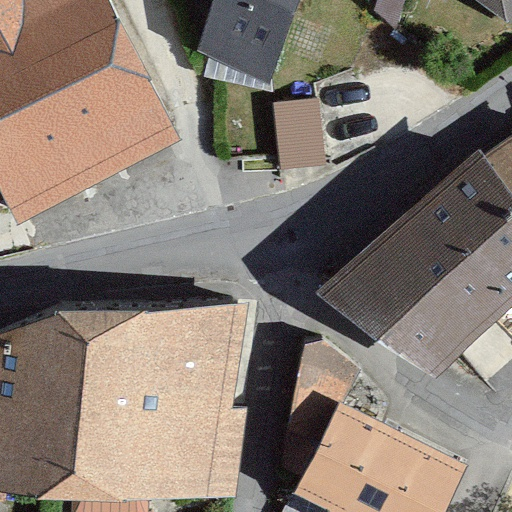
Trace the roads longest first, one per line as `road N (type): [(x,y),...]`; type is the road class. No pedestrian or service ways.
road 1 (residential): [(263,244),(357,214),(511,102)]
road 2 (residential): [(270,296),(448,404),(511,430)]
road 3 (residential): [(263,244),(0,290)]
road 4 (residential): [(243,511),(270,296)]
